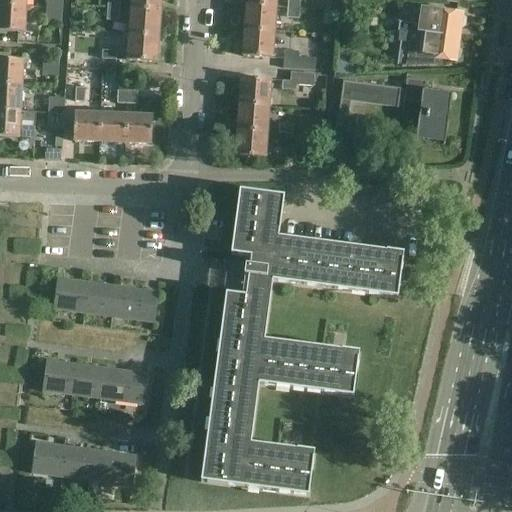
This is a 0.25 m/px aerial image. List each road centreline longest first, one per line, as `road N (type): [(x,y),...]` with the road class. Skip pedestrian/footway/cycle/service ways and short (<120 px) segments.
road 1 (residential): [(157,511),(190,186)]
road 2 (primary): [(511,232),(438,511)]
road 3 (residential): [(0,179),(190,186)]
road 4 (residential): [(191,172),(201,0)]
road 5 (residential): [(191,172),(355,176)]
road 6 (unknown): [(62,261),(182,268)]
